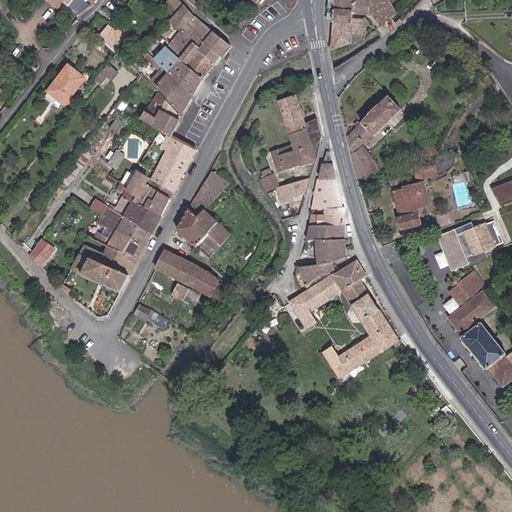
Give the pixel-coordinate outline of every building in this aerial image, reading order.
[(97,5),(99,0),(68,0),(74,4),(73,6),(81,15),(97,5)] [(172,0),(167,6),(176,14),(185,3),(181,0),(172,0)] [(337,0),(336,23),(334,51),(353,45),(353,33),(368,33),(369,16),(371,15),(371,7),(370,0),(337,0)] [(370,0),(371,7),(371,15),(382,26),(400,13),(392,0),(370,0)] [(215,31),(187,6),(172,22),(184,32),(203,49),(207,45),(224,57),(233,46),(215,31)] [(184,32),(170,49),(206,79),(224,57),(207,45),(203,49),(184,32)] [(118,48),(121,45),(110,35),(106,39),(118,48)] [(120,50),(118,48),(106,39),(102,43),(116,55),(120,50)] [(206,79),(170,49),(159,61),(167,69),(196,95),(206,79)] [(74,111),(105,71),(80,52),(50,93),(74,111)] [(368,67),(362,72),(370,81),(376,76),(368,67)] [(184,114),(196,95),(167,69),(156,79),(184,114)] [(294,143),(291,144),(293,151),(312,144),(322,142),(323,135),(319,119),(308,123),(299,96),(281,101),(294,143)] [(373,115),(350,136),(362,178),(384,175),(381,168),(378,163),(368,145),(404,110),(391,97),(383,106),(382,105),(372,114),(373,115)] [(162,113),(166,106),(156,100),(152,106),(162,113)] [(162,113),(152,106),(151,106),(143,119),(170,134),(175,136),(184,118),(169,101),(166,106),(162,113)] [(175,136),(170,134),(163,147),(168,149),(154,179),(151,184),(176,198),(199,149),(175,136)] [(424,145),(425,145),(430,154),(432,158),(441,153),(433,140),(424,145)] [(317,159),(312,144),(293,151),(291,144),(274,150),(281,171),(317,159)] [(430,154),(425,145),(421,148),(421,149),(424,154),(426,157),(430,154)] [(421,149),(378,163),(381,168),(424,154),(421,149)] [(324,164),(321,180),(338,180),(335,164),(331,152),(328,152),(324,164)] [(434,165),(419,170),(422,181),(438,176),(434,165)] [(280,186),(276,173),(274,174),(272,169),(264,172),(266,177),(264,178),(268,190),(280,186)] [(231,183),(214,170),(193,205),(181,229),(200,247),(213,233),(225,245),(234,235),(209,211),(231,183)] [(165,217),(176,198),(151,184),(154,179),(139,171),(130,187),(123,183),(118,192),(124,196),(135,201),(165,217)] [(282,188),(285,197),(293,194),(308,190),(311,178),(282,188)] [(501,205),(511,200),(511,179),(493,188),(501,205)] [(314,209),(344,208),(338,180),(321,180),(320,180),(314,209)] [(433,204),(428,183),(396,190),(403,218),(401,218),(404,229),(423,225),(419,207),(433,204)] [(293,194),(285,197),(288,208),(294,206),(293,194)] [(125,215),(157,232),(165,217),(135,201),(124,196),(119,206),(114,203),(112,208),(125,215)] [(116,233),(125,215),(112,208),(98,200),(93,209),(102,214),(96,225),(114,235),(116,233)] [(314,209),(310,226),(347,227),(344,208),(314,209)] [(439,225),(454,223),(452,211),(437,213),(439,225)] [(148,250),(157,232),(125,215),(116,233),(148,250)] [(458,236),(455,230),(438,236),(452,272),(469,265),(467,259),(503,243),(496,227),(500,225),(498,219),(458,236)] [(427,225),(429,231),(439,228),(437,222),(427,225)] [(347,227),(310,226),(307,242),(319,241),(347,240),(347,227)] [(116,233),(114,235),(111,242),(97,234),(94,240),(141,262),(148,250),(116,233)] [(74,266),(123,293),(141,262),(94,240),(88,236),(74,266)] [(35,254),(46,264),(58,248),(46,240),(35,254)] [(318,267),(330,265),(349,259),(347,240),(319,241),(318,267)] [(223,282),(213,272),(168,249),(158,268),(217,297),(223,282)] [(313,258),(301,259),(301,267),(314,266),(313,258)] [(334,274),(303,292),(290,301),(308,328),(317,323),(311,311),(343,291),(371,335),(339,357),(332,346),(323,352),(340,377),(394,343),(397,347),(405,342),(402,337),(399,339),(360,281),(367,277),(357,260),(335,275),(334,274)] [(318,267),(301,269),(307,285),(332,273),(330,265),(318,267)] [(475,271),(450,290),(463,307),(483,291),(488,288),(475,271)] [(198,307),(203,295),(181,284),(176,296),(198,307)] [(61,291),(68,295),(70,289),(63,285),(61,290),(61,291)] [(511,381),(511,356),(506,361),(504,359),(506,357),(494,341),(481,325),(480,326),(477,322),(496,308),(483,291),(463,307),(448,318),(464,338),(461,340),(486,371),(488,370),(502,389),(511,381)] [(144,303),(139,312),(151,319),(156,310),(144,303)] [(511,333),(511,332),(506,324),(500,328),(506,337),(511,333)]
